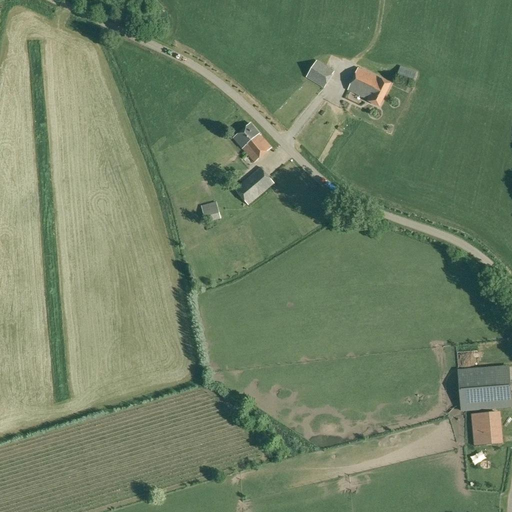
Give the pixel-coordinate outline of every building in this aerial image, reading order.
[(349,47),(337,56),(341,61),(353,53),(349,47)] [(324,88),(334,72),(316,61),(306,77),(324,88)] [(413,83),(417,72),(400,66),(396,77),(413,83)] [(379,78),(358,68),(348,90),(368,100),(367,101),(379,107),(391,84),(379,78)] [(255,163),(271,147),(250,123),(233,138),(255,163)] [(223,180),(231,180),(232,185),(239,185),(239,176),(242,176),(241,167),(234,168),(234,165),(222,165),(223,180)] [(249,204),(274,183),(260,167),(236,188),(249,204)] [(511,408),(511,404),(509,367),(456,371),(460,413),(511,408)] [(500,414),(472,417),(475,446),(503,444),(500,414)]
